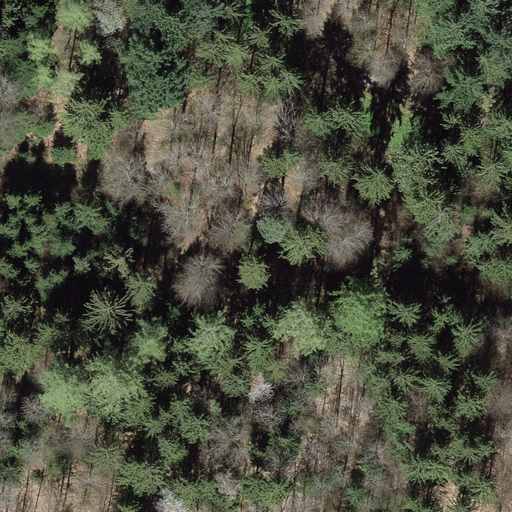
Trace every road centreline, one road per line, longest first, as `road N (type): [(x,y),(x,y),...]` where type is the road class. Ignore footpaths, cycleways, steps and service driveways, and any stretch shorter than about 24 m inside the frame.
road 1 (track): [(325,53),(273,99),(183,154),(78,172),(0,166)]
road 2 (track): [(511,119),(325,53)]
